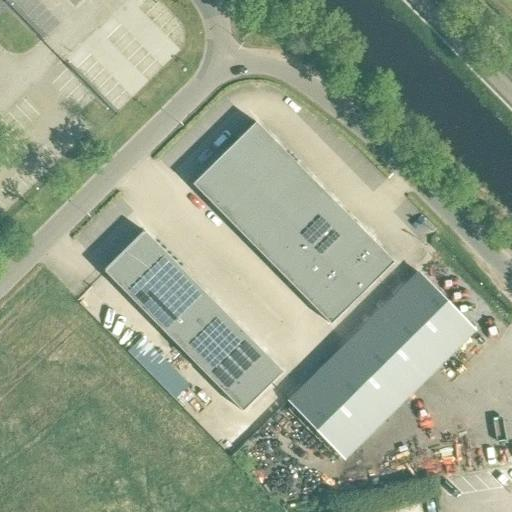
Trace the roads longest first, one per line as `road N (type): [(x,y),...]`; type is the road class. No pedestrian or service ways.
road 1 (unclassified): [(511,279),(331,100),(273,64),(229,59)]
road 2 (unclassified): [(0,285),(229,59)]
road 3 (secondary): [(511,97),(415,0)]
